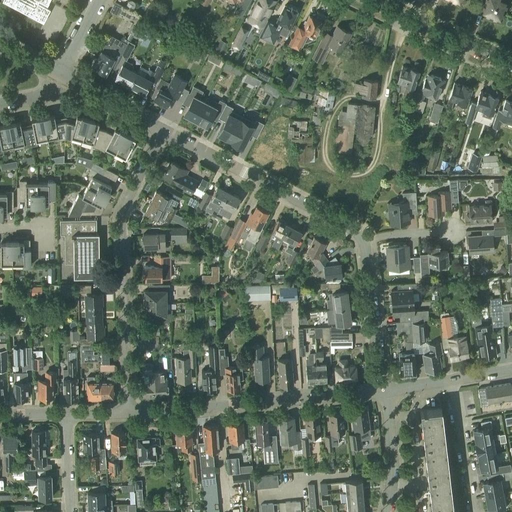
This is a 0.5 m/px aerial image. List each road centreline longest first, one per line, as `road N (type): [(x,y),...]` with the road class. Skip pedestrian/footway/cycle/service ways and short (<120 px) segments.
road 1 (residential): [(128,413),(120,212),(167,128)]
road 2 (residential): [(128,413),(302,403),(386,388)]
road 3 (residential): [(369,245),(352,223),(167,128)]
road 4 (residential): [(511,65),(372,0)]
road 5 (residential): [(386,388),(369,245)]
road 6 (residential): [(465,511),(448,381)]
road 7 (residential): [(386,511),(386,388)]
road 8 (residential): [(167,128),(59,75)]
